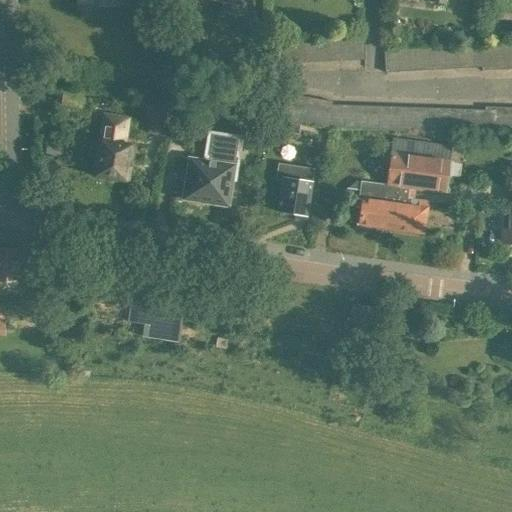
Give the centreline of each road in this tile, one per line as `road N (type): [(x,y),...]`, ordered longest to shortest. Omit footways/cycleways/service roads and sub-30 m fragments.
road 1 (residential): [(10,224),(511,297)]
road 2 (residential): [(10,224),(6,0)]
